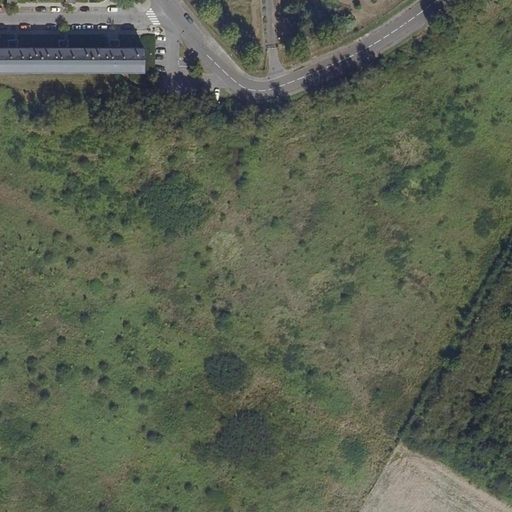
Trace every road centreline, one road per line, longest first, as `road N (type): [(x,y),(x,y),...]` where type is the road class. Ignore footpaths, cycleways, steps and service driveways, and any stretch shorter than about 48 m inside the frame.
road 1 (residential): [(176,22),(244,91),(276,91),(373,47),(440,0)]
road 2 (residential): [(0,21),(176,22)]
